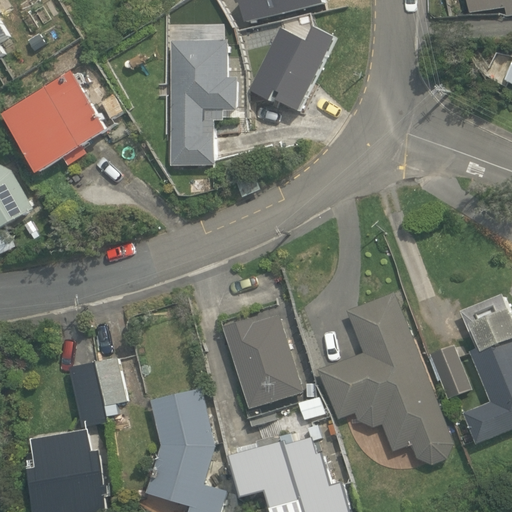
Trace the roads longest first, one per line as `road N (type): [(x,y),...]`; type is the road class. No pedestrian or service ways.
road 1 (residential): [(0,297),(53,291),(169,256),(299,198),(403,130)]
road 2 (residential): [(396,0),(403,130)]
